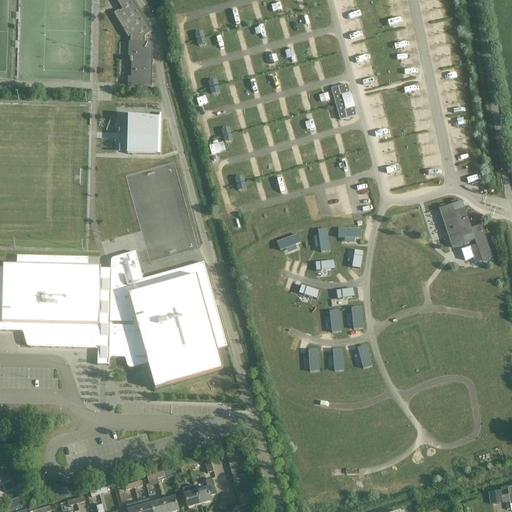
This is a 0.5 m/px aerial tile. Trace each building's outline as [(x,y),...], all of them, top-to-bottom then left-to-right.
[(119,11),(114,14),(128,38),(130,36),(130,43),(128,42),(128,59),(130,59),(130,63),(131,63),(131,78),(127,78),(127,87),(151,87),(152,43),(145,43),(145,36),(151,33),(131,0),(116,0),(122,10),(119,12),(119,11)] [(203,33),(194,35),(198,48),(206,46),(203,33)] [(216,81),(208,83),(211,96),(219,94),(216,81)] [(355,116),(347,85),(331,90),(340,120),(355,116)] [(128,118),(128,147),(131,147),(131,155),(158,155),(159,119),(128,118)] [(229,129),(221,131),(224,144),(233,142),(229,129)] [(242,177),(234,179),(237,192),(245,190),(242,177)] [(462,202),(439,210),(452,249),(475,241),(476,245),(469,248),(474,265),(482,262),(493,259),(482,225),(471,229),(462,202)] [(361,229),(338,229),(338,240),(361,240),(361,229)] [(327,230),(318,232),(321,254),(330,253),(327,230)] [(298,235),(276,243),(280,253),(302,246),(298,235)] [(363,252),(355,251),(352,270),(360,271),(363,252)] [(101,269),(100,269),(98,352),(97,366),(103,366),(109,366),(109,361),(109,360),(110,359),(110,358),(111,358),(112,358),(123,358),(124,358),(124,359),(125,359),(125,360),(127,366),(127,367),(128,367),(129,368),(130,369),(131,369),(148,364),(155,390),(223,371),(217,350),(227,347),(204,263),(143,280),(135,253),(113,259),(111,260),(111,262),(110,270),(101,269)] [(98,352),(100,269),(88,269),(88,259),(17,257),(17,267),(3,267),(3,269),(0,268),(0,331),(20,332),(21,332),(22,333),(23,333),(23,334),(26,345),(27,346),(28,347),(29,348),(30,348),(95,349),(96,350),(97,350),(97,351),(98,352)] [(335,262),(315,263),(316,273),(335,272),(335,262)] [(320,292),(301,286),(298,295),(317,301),(320,292)] [(354,290),(336,292),(337,301),(355,299),(354,290)] [(360,308),(351,309),(354,332),(363,331),(360,308)] [(339,312),(329,313),(332,335),(341,334),(339,312)] [(366,347),(357,349),(363,371),(372,369),(366,347)] [(342,350),(333,351),(334,374),(343,373),(342,350)] [(317,351),(308,351),(310,374),(319,374),(317,351)] [(238,452),(226,455),(228,461),(240,457),(238,452)] [(241,463),(240,457),(228,461),(229,466),(241,463)] [(207,474),(213,472),(209,460),(204,462),(207,474)] [(243,469),(241,463),(229,466),(231,472),(243,469)] [(243,469),(231,472),(232,478),(245,475),(243,469)] [(245,475),(232,478),(234,484),(246,481),(245,475)] [(207,488),(195,491),(200,506),(212,502),(210,496),(216,495),(211,480),(205,481),(207,488)] [(246,481),(234,484),(236,490),(248,486),(246,481)] [(194,486),(182,489),(184,495),(188,509),(200,506),(195,491),(194,486)] [(248,486),(236,490),(237,496),(250,492),(248,486)] [(250,492),(237,496),(239,501),(251,498),(250,492)] [(163,501),(162,501),(165,511),(177,511),(178,511),(174,498),(163,501)] [(251,498),(239,501),(240,507),(253,504),(251,498)] [(138,502),(139,507),(140,511),(153,511),(151,504),(149,499),(138,502)] [(19,500),(6,504),(8,511),(16,511),(23,510),(19,500)] [(151,504),(153,511),(165,511),(162,501),(151,504)] [(138,502),(126,506),(127,511),(140,511),(139,507),(138,502)]
